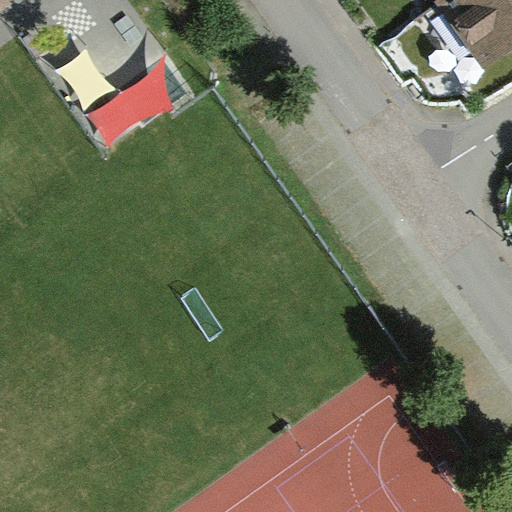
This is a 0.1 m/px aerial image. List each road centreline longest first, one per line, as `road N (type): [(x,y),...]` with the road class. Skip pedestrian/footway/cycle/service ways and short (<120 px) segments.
road 1 (residential): [(411,173),(285,0)]
road 2 (residential): [(511,311),(411,173)]
